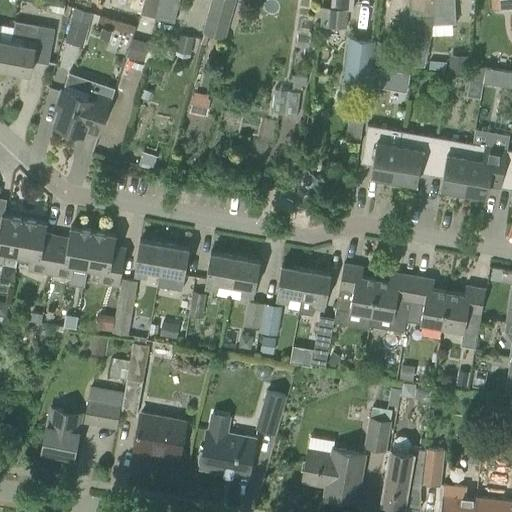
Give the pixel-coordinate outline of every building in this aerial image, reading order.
[(179,0),(144,0),(142,12),(174,20),(179,0)] [(211,0),(202,32),(225,38),(235,0),(211,0)] [(332,0),(332,7),(348,8),(354,9),(354,0),(332,0)] [(437,14),(436,0),(409,0),(411,35),(432,35),(433,27),(435,23),(435,14),(437,14)] [(436,0),(437,14),(435,14),(435,23),(456,22),(454,0),(436,0)] [(321,15),(322,6),(313,5),(312,15),(321,15)] [(346,26),(348,8),(332,7),(322,6),(321,15),(320,24),(346,26)] [(65,39),(83,43),(89,20),(71,16),(65,39)] [(0,66),(6,68),(11,41),(14,26),(1,23),(0,28),(0,66)] [(48,62),(55,27),(38,24),(37,30),(25,28),(24,37),(23,36),(22,43),(11,41),(6,68),(31,72),(33,60),(48,62)] [(103,28),(100,37),(109,40),(112,31),(103,28)] [(343,85),(368,88),(374,40),(349,37),(343,85)] [(140,56),(143,41),(133,38),(129,53),(140,56)] [(393,69),(376,66),(373,83),(390,86),(393,69)] [(511,69),(506,68),(503,84),(511,85),(511,69)] [(69,71),(63,88),(62,87),(56,106),(60,107),(54,124),(74,131),(75,129),(82,131),(81,133),(83,134),(85,128),(100,133),(111,98),(91,91),(95,80),(69,71)] [(297,115),(301,85),(306,86),(307,76),(294,74),(292,90),(275,87),(272,112),(297,115)] [(195,91),(190,109),(205,113),(210,97),(202,95),(203,94),(195,91)] [(393,183),(403,129),(367,123),(365,138),(377,140),(371,174),(379,175),(378,180),(393,183)] [(431,173),(438,135),(403,129),(393,183),(408,186),(409,181),(417,182),(419,171),(431,173)] [(463,196),(473,142),(438,135),(431,173),(443,175),(441,186),(449,188),(448,193),(463,196)] [(508,148),(473,142),(463,196),(478,198),(479,193),(487,195),(489,183),(501,186),(508,148)] [(511,148),(508,148),(501,186),(511,187),(511,192),(511,199),(511,148)] [(0,222),(0,262),(16,265),(18,253),(24,217),(2,213),(0,222)] [(47,221),(24,217),(18,253),(31,256),(28,268),(50,272),(57,234),(45,232),(47,221)] [(69,237),(57,234),(50,272),(72,276),(74,264),(87,266),(94,229),(71,225),(69,237)] [(98,281),(119,284),(126,247),(114,245),(116,234),(94,229),(87,266),(100,268),(98,281)] [(165,242),(140,238),(132,274),(146,277),(148,267),(160,269),(165,242)] [(190,247),(165,242),(160,269),(170,271),(168,281),(182,283),(190,247)] [(236,255),(211,250),(203,287),(218,290),(219,281),(230,283),(236,255)] [(260,259),(236,255),(230,283),(242,286),(240,294),(252,296),(260,259)] [(371,313),(377,278),(362,275),(363,266),(344,262),(336,307),(371,313)] [(301,297),(306,267),(282,263),(274,300),(287,302),(289,294),(301,297)] [(306,267),(301,297),(299,309),(313,312),(313,307),(324,309),(331,272),(306,267)] [(371,313),(407,319),(415,275),(395,271),(394,280),(377,278),(371,313)] [(442,326),(448,290),(433,287),(434,278),(415,275),(407,319),(442,326)] [(122,277),(113,331),(128,334),(138,280),(122,277)] [(465,293),(448,290),(442,326),(464,330),(467,310),(481,312),(486,287),(466,284),(465,293)] [(188,315),(202,317),(206,292),(192,290),(188,315)] [(259,327),(263,301),(249,299),(245,324),(259,327)] [(259,331),(278,334),(282,304),(263,301),(259,327),(259,331)] [(316,337),(330,339),(334,316),(320,313),(316,337)] [(125,382),(121,404),(119,412),(136,415),(148,344),(132,341),(125,382)] [(287,394),(267,388),(256,426),(276,432),(287,394)] [(116,426),(119,412),(121,404),(89,398),(85,420),(116,426)] [(42,449),(74,455),(78,430),(77,430),(80,412),(52,406),(48,425),(47,424),(42,449)] [(234,472),(249,475),(256,436),(228,430),(232,414),(211,410),(208,426),(207,426),(203,450),(200,452),(198,460),(200,463),(200,466),(223,470),(223,473),(225,473),(225,471),(232,472),(232,474),(234,475),(234,472)] [(179,456),(186,420),(141,412),(134,447),(135,448),(136,445),(164,451),(164,453),(179,456)] [(392,419),(369,415),(364,445),(387,449),(392,419)] [(334,439),(311,435),(303,480),(327,484),(325,493),(357,498),(365,453),(333,447),(334,439)] [(381,502),(405,506),(408,484),(421,486),(421,481),(425,448),(411,445),(412,442),(408,436),(400,435),(394,439),(393,447),(390,446),(381,502)] [(425,448),(421,481),(439,484),(443,448),(425,446),(425,448)] [(476,496),(473,511),(511,511),(511,499),(507,499),(510,474),(489,471),(486,497),(476,496)] [(467,486),(444,483),(440,511),(473,511),(476,496),(466,495),(467,486)]
